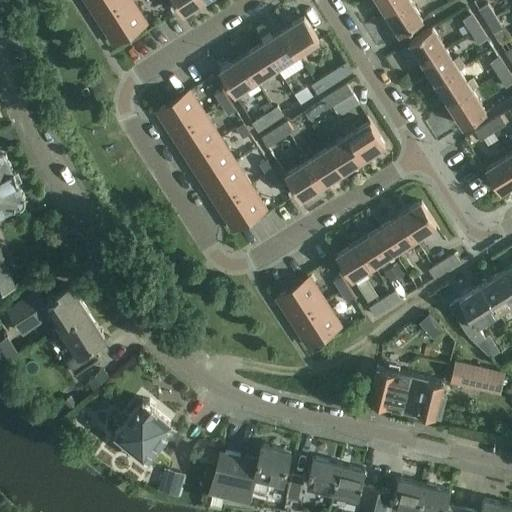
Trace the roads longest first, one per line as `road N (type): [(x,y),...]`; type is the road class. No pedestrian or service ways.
road 1 (residential): [(0,45),(29,123),(94,246),(178,360),(243,400),(511,467)]
road 2 (residential): [(421,156),(250,263),(220,261),(123,102),(138,77),(258,0)]
road 3 (residential): [(421,156),(321,0)]
